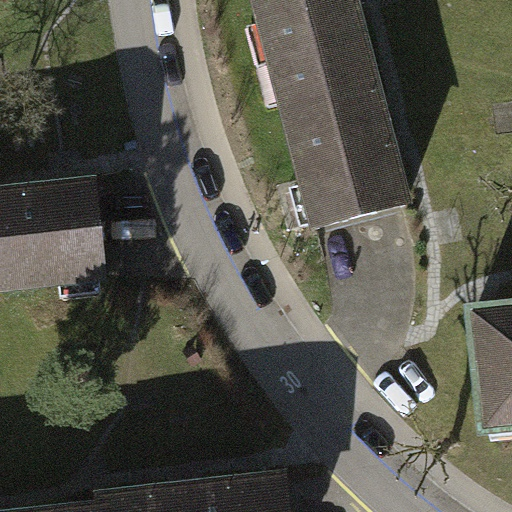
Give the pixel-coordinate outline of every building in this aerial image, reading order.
[(244,0),(262,67),(361,41),(349,0),(244,0)] [(306,232),(404,206),(361,41),(262,67),(306,232)] [(0,302),(101,292),(91,190),(0,198),(0,302)] [(511,444),(511,312),(453,319),(466,449),(511,444)] [(281,511),(278,482),(89,503),(90,511),(281,511)]
